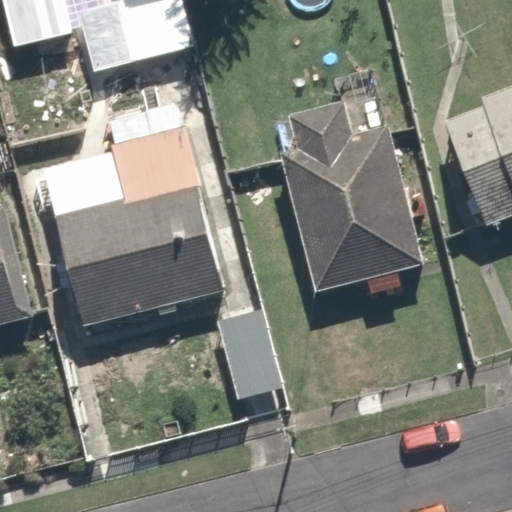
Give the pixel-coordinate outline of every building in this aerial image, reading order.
[(71,0),(13,0),(29,55),(83,39),(71,0)] [(91,0),(93,5),(105,0),(120,0),(129,23),(148,16),(191,0),(91,0)] [(511,99),(446,128),(491,234),(511,224),(511,99)] [(303,153),(282,158),(319,303),(436,273),(399,126),(352,138),(343,102),(293,115),(303,153)] [(122,154),(38,180),(87,341),(246,292),(198,134),(163,145),(156,119),(115,132),(122,154)] [(0,339),(45,328),(8,183),(0,184),(0,339)] [(263,315),(214,329),(237,409),(286,395),(263,315)]
